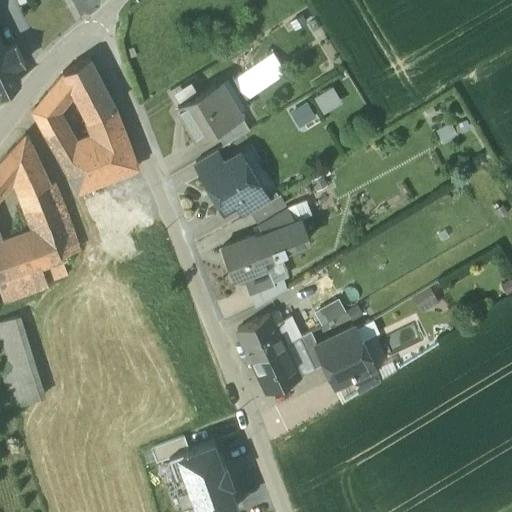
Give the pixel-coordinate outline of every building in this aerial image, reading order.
[(0,95),(20,80),(13,66),(4,48),(0,39),(0,95)] [(24,61),(15,43),(4,48),(13,66),(24,61)] [(112,102),(88,56),(63,71),(74,91),(74,92),(87,118),(112,102)] [(63,71),(50,86),(63,103),(70,95),(74,92),(74,91),(63,71)] [(220,80),(177,106),(196,137),(213,127),(239,111),(220,80)] [(313,94),(322,110),(341,100),(332,84),(313,94)] [(74,139),(58,110),(63,103),(50,86),(31,109),(68,172),(88,162),(75,140),(74,139)] [(112,102),(87,118),(93,132),(74,139),(75,140),(88,162),(128,144),(112,102)] [(308,102),(290,108),(294,120),(312,115),(308,102)] [(239,111),(213,127),(223,143),(249,127),(239,111)] [(326,128),(317,114),(302,124),(311,138),(326,128)] [(47,182),(24,132),(0,159),(0,187),(14,173),(36,229),(50,225),(48,220),(56,217),(47,182)] [(128,144),(88,162),(68,172),(77,190),(137,167),(128,144)] [(215,148),(195,160),(203,173),(223,161),(223,160),(215,148)] [(240,150),(223,160),(223,161),(203,173),(202,173),(212,190),(216,191),(219,196),(218,200),(223,207),(235,199),(260,185),(240,150)] [(67,213),(54,183),(48,181),(47,182),(56,217),(67,213)] [(260,185),(235,199),(244,213),(270,198),(261,184),(260,185)] [(270,198),(251,210),(256,219),(276,207),(270,198)] [(288,206),(258,224),(262,232),(256,234),(263,254),(309,236),(302,216),(295,218),(288,206)] [(125,238),(112,212),(94,221),(117,267),(136,260),(129,239),(125,238)] [(56,217),(48,220),(50,225),(60,253),(79,247),(67,213),(56,217)] [(0,241),(0,276),(40,263),(61,255),(60,253),(50,225),(36,229),(0,241)] [(160,227),(129,239),(136,260),(140,258),(168,248),(160,227)] [(255,233),(221,246),(233,277),(243,274),(267,264),(263,254),(256,234),(255,233)] [(168,248),(140,258),(145,273),(173,262),(168,248)] [(61,255),(40,263),(46,280),(67,272),(61,255)] [(40,263),(0,276),(0,290),(2,297),(47,281),(46,280),(40,263)] [(267,264),(243,274),(249,291),(274,281),(273,278),(267,264)] [(274,281),(249,291),(255,305),(287,286),(283,274),(273,278),(274,281)] [(314,306),(320,321),(345,310),(339,295),(314,306)] [(269,313),(237,329),(251,359),(284,343),(274,323),(281,319),(276,310),(269,314),(269,313)] [(17,314),(0,318),(0,331),(20,325),(17,314)] [(20,325),(0,331),(0,366),(11,404),(40,396),(20,325)] [(317,344),(316,344),(324,361),(335,385),(353,376),(374,366),(354,326),(317,344)] [(310,329),(292,339),(284,343),(294,365),(300,362),(304,371),(312,367),(303,348),(316,341),(310,329)] [(316,341),(303,348),(312,367),(324,361),(316,344),(317,344),(316,341)] [(284,343),(251,359),(266,389),(298,374),(298,373),(304,371),(300,362),(294,365),(284,343)] [(374,366),(353,376),(359,390),(379,378),(374,366)] [(169,455),(189,448),(184,434),(151,446),(156,461),(170,457),(169,455)] [(170,457),(189,511),(215,511),(237,505),(213,439),(189,448),(169,455),(170,457)]
